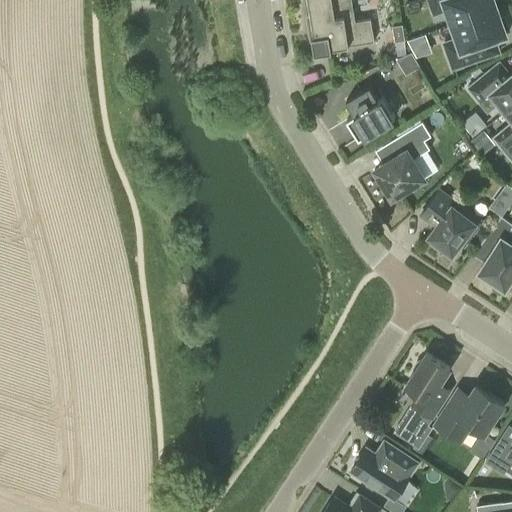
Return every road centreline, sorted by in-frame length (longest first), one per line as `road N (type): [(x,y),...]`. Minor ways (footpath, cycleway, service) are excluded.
road 1 (residential): [(419,292),(365,245),(285,118),(272,94),(256,0)]
road 2 (residential): [(276,511),(419,292)]
